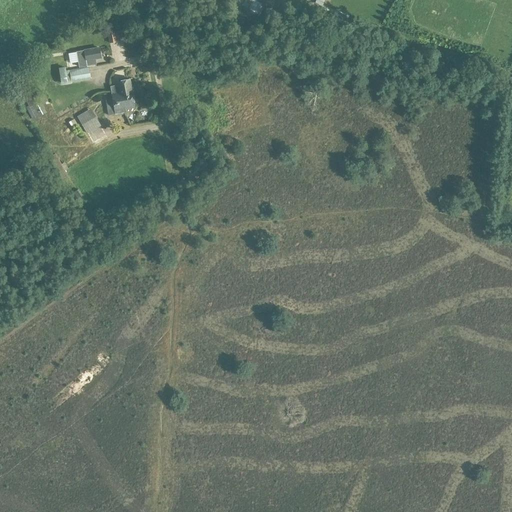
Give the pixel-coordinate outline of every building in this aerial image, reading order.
[(265,5),(255,0),(252,0),(247,10),(259,16),(265,5)] [(112,43),(123,41),(120,25),(106,28),(108,33),(109,33),(112,43)] [(61,47),(62,58),(72,58),(72,47),(61,47)] [(79,68),(96,65),(95,60),(101,59),(99,47),(82,50),(83,51),(76,52),(79,68)] [(28,64),(19,72),(27,83),(37,76),(28,64)] [(61,85),(90,80),(88,67),(65,71),(65,67),(58,69),(61,85)] [(111,87),(112,94),(113,100),(106,101),(108,116),(124,113),(124,110),(134,108),(130,80),(116,82),(117,86),(111,87)] [(39,96),(27,103),(29,107),(26,108),(33,120),(42,115),(37,105),(42,102),(39,96)] [(75,109),(81,127),(95,122),(89,104),(75,109)] [(96,121),(83,128),(89,138),(102,131),(96,121)]
